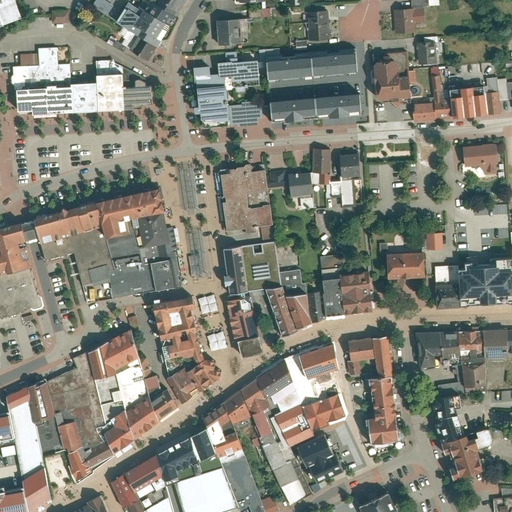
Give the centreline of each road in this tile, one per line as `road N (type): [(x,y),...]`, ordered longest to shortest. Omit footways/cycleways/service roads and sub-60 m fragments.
road 1 (residential): [(97,477),(292,343),(402,317)]
road 2 (residential): [(511,121),(201,150)]
road 3 (residential): [(188,151),(175,46),(200,0)]
road 4 (residential): [(57,347),(12,199)]
road 5 (residential): [(160,154),(12,199)]
road 6 (residential): [(57,347),(110,300),(183,286)]
road 7 (residential): [(425,451),(365,474),(303,511)]
road 8 (residential): [(402,317),(425,451)]
